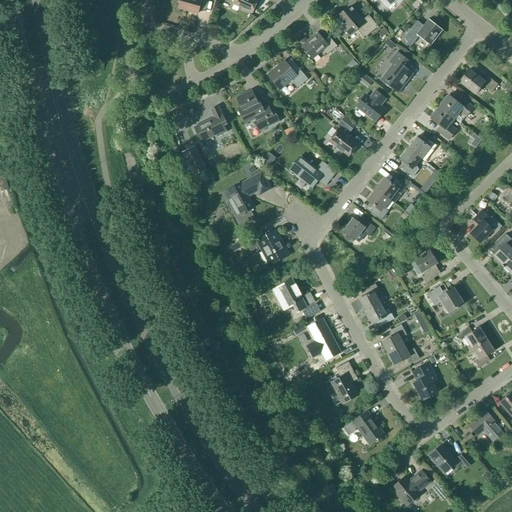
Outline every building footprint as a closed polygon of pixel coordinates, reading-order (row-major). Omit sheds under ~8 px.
[(180,0),(178,9),(198,14),(199,10),(205,12),(208,0),(180,0)] [(252,13),(258,0),(257,0),(235,0),(233,4),(252,13)] [(362,21),(350,7),(338,18),(337,16),(334,19),(339,26),(343,25),(346,29),(342,32),(347,38),(357,30),(365,38),(378,27),(369,16),(362,21)] [(443,30),(428,19),(423,26),(417,21),(403,39),(412,45),(419,37),(430,46),(443,30)] [(383,26),(379,29),(384,36),(388,33),(383,26)] [(324,41),(318,34),(302,47),(312,59),(324,50),(327,54),(337,46),(329,37),(324,41)] [(388,39),(384,44),(392,50),(393,48),(395,45),(388,39)] [(398,92),(412,74),(406,69),(411,63),(397,53),(390,62),(393,65),(382,79),(398,92)] [(360,66),(352,60),(347,66),(355,72),(360,66)] [(295,75),(285,62),(268,75),(280,90),(291,81),(297,88),(308,80),(300,71),(295,75)] [(483,81),(469,70),(459,82),(475,95),(482,85),(492,93),(498,85),(487,76),(483,81)] [(357,71),(349,82),(354,86),(359,80),(364,84),(367,79),(357,71)] [(505,82),(500,87),(504,90),(508,85),(505,82)] [(258,104),(251,90),(236,98),(243,111),(239,113),(244,123),(252,119),(259,132),(279,122),(275,112),(272,114),(267,105),(262,107),(260,103),(258,104)] [(385,99),(375,91),(370,98),(365,95),(356,107),(375,122),(385,110),(380,106),(385,99)] [(440,108),(454,118),(460,123),(465,117),(466,118),(474,108),(462,99),(458,104),(448,96),(440,108)] [(217,137),(227,132),(224,126),(227,125),(218,107),(210,111),(213,118),(194,127),(201,143),(216,136),(217,137)] [(449,125),(454,118),(440,108),(431,119),(441,126),(437,131),(449,140),(456,130),(449,125)] [(348,157),(358,144),(348,135),(353,129),(342,121),(337,127),(339,129),(329,142),(348,157)] [(408,148),(421,159),(427,151),(431,154),(437,146),(424,136),(420,140),(417,137),(408,148)] [(205,170),(194,147),(182,152),(194,176),(205,170)] [(415,166),(421,159),(408,148),(399,160),(403,163),(399,167),(413,177),(419,170),(415,166)] [(316,169),(300,157),(290,170),(312,188),(319,180),(326,186),(336,173),(322,162),(316,169)] [(270,189),(262,173),(241,184),(228,191),(228,190),(221,193),(226,202),(232,199),(241,215),(254,208),(248,196),(263,188),(265,192),(270,189)] [(376,190),(390,200),(396,192),(400,196),(407,187),(396,178),(392,183),(385,178),(376,190)] [(431,186),(426,182),(420,189),(426,194),(431,186)] [(384,208),(390,200),(376,190),(367,201),(374,206),(370,211),(381,220),(388,212),(384,208)] [(497,196),(492,193),(488,198),(494,201),(497,196)] [(477,216),(471,210),(467,213),(474,220),(473,220),(479,225),(470,234),(480,244),(493,230),(496,233),(502,226),(492,216),(490,218),(482,211),(477,216)] [(360,224),(353,219),(343,231),(347,235),(345,238),(345,239),(345,241),(349,243),(351,243),(352,243),(354,240),(355,240),(361,231),(369,237),(375,228),(363,219),(360,224)] [(289,254),(277,231),(264,238),(261,232),(244,240),(250,251),(261,245),(270,264),(289,254)] [(504,267),(511,257),(511,249),(511,248),(511,246),(511,240),(506,235),(494,248),(498,252),(494,257),(504,267)] [(235,251),(243,247),(240,241),(232,245),(235,251)] [(425,284),(440,274),(435,265),(438,263),(430,251),(415,261),(424,276),(422,278),(425,284)] [(301,297),(292,279),(277,287),(285,303),(281,305),(284,311),(293,306),(297,312),(315,303),(310,293),(301,297)] [(359,290),(365,287),(363,282),(357,285),(359,290)] [(366,312),(380,304),(375,295),(380,293),(375,284),(360,292),(363,297),(359,300),(366,312)] [(444,294),(439,287),(427,295),(434,306),(441,302),(448,314),(464,304),(453,288),(444,294)] [(380,304),(366,312),(372,324),(376,322),(379,327),(394,319),(388,309),(384,311),(380,304)] [(420,312),(414,315),(418,323),(424,319),(420,312)] [(299,314),(293,317),(297,325),(303,321),(299,314)] [(336,346),(322,320),(308,328),(316,344),(308,348),(313,357),(321,353),(322,354),(327,351),(330,358),(341,352),(337,346),(336,346)] [(388,354),(404,346),(400,339),(406,335),(401,325),(391,331),(394,336),(382,343),(388,354)] [(468,351),(486,339),(479,328),(472,332),(468,327),(457,334),(461,340),(465,338),(470,345),(466,348),(468,351)] [(486,339),(468,351),(470,355),(474,352),(479,359),(475,362),(479,368),(490,361),(487,356),(494,351),(486,339)] [(404,346),(388,354),(394,365),(406,359),(409,365),(419,359),(414,349),(407,353),(404,346)] [(341,402),(357,394),(350,379),(356,376),(348,362),(336,368),(341,379),(332,384),(341,402)] [(422,401),(437,393),(432,383),(437,380),(429,364),(412,372),(417,382),(413,384),(422,401)] [(290,373),(284,377),(288,384),(294,380),(290,373)] [(511,394),(501,404),(511,417),(511,394)] [(503,433),(493,422),(494,421),(486,411),(469,426),(478,436),(483,431),(493,442),(503,433)] [(377,429),(370,418),(371,417),(367,412),(353,422),(369,445),(384,435),(379,428),(377,429)] [(444,472),(456,461),(443,446),(430,457),(444,472)] [(467,468),(473,463),(463,453),(458,457),(467,468)] [(418,493),(431,482),(421,471),(412,479),(409,482),(406,478),(393,489),(406,505),(419,494),(418,493)] [(437,483),(431,489),(442,502),(448,496),(437,483)]
